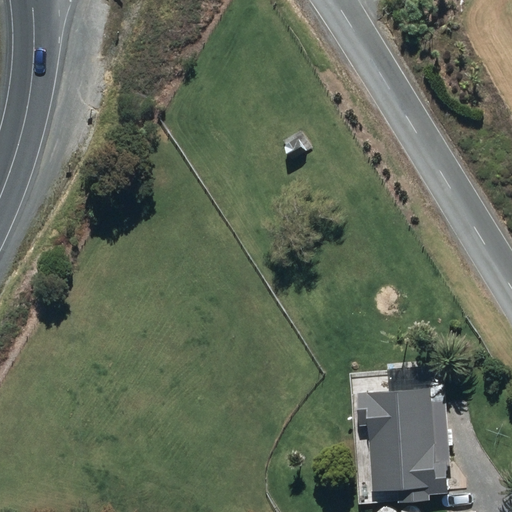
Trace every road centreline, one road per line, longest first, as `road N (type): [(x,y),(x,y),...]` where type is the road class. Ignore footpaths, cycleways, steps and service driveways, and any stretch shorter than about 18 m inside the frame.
road 1 (unclassified): [(332,0),(511,291)]
road 2 (secondary): [(0,197),(31,90),(32,0)]
